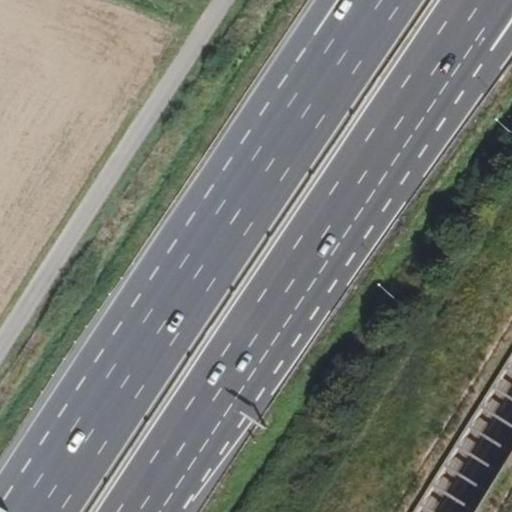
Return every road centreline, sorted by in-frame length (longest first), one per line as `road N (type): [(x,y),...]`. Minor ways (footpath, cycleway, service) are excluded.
road 1 (motorway): [(140,511),(484,0)]
road 2 (motorway): [(379,0),(36,511)]
